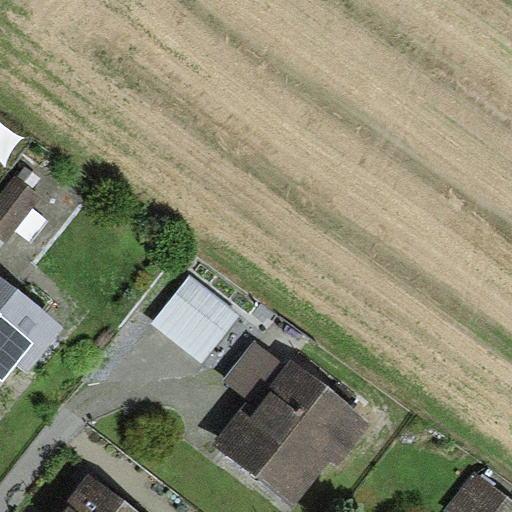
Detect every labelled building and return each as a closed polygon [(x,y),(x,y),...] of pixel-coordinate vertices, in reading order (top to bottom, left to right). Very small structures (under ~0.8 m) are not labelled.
[(34,203),(9,186),(0,198),(0,240),(5,244),(34,203)] [(210,357),(247,307),(194,269),(158,319),(210,357)] [(55,338),(0,295),(0,382),(11,368),(24,378),(55,338)] [(292,511),(358,433),(287,375),(247,424),(238,417),(208,453),(279,511),(292,511)] [(508,511),(467,480),(442,511),(508,511)] [(116,511),(85,489),(67,511),(116,511)]
